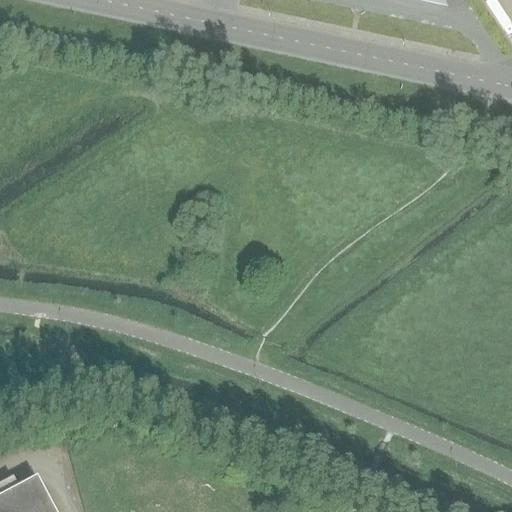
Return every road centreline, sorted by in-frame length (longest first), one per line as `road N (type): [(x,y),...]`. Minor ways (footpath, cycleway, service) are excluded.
road 1 (unclassified): [(511,479),(204,352),(116,326),(0,307)]
road 2 (unclassified): [(511,88),(97,0)]
